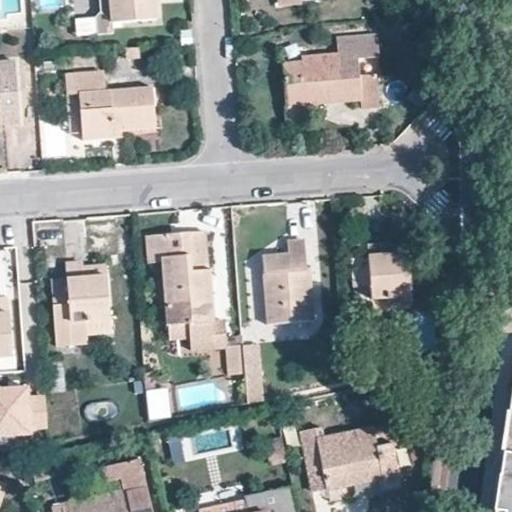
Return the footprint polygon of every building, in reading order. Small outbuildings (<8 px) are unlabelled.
[(109,12),(108,0),(100,0),(101,12),(109,12)] [(108,0),(109,12),(110,21),(110,24),(114,24),(158,20),(156,0),(108,0)] [(109,12),(101,12),(95,19),(96,25),(110,24),(110,21),(109,12)] [(437,46),(432,12),(419,14),(423,48),(437,46)] [(110,24),(96,25),(97,36),(115,35),(114,24),(110,24)] [(361,110),(379,109),(376,75),(359,76),(358,59),(379,57),(378,34),(336,37),(337,53),(301,56),(301,61),(283,62),(287,127),(309,125),(308,107),(361,102),(361,110)] [(0,124),(20,123),(16,62),(0,63),(0,124)] [(114,124),(155,121),(152,86),(105,90),(104,71),(64,73),(68,134),(81,133),(82,142),(115,139),(114,124)] [(56,102),(55,77),(43,79),(45,103),(56,102)] [(396,141),(414,122),(404,113),(387,132),(396,141)] [(60,227),(38,228),(40,250),(61,249),(60,227)] [(214,336),(209,270),(207,270),(205,232),(146,236),(148,263),(164,262),(170,339),(192,337),(192,349),(225,347),(227,375),(244,374),(241,335),(214,336)] [(267,325),(311,322),(304,238),(287,240),(287,253),(263,255),(267,325)] [(407,252),(406,241),(366,244),(367,255),(407,252)] [(387,300),(412,297),(407,252),(367,255),(367,258),(350,259),(352,288),(370,287),(370,301),(387,300)] [(88,335),(111,334),(105,264),(82,265),(82,261),(65,262),(66,278),(50,280),(55,346),(88,343),(88,335)] [(0,358),(13,358),(8,296),(0,296),(0,358)] [(413,307),(412,297),(387,300),(388,309),(413,307)] [(261,346),(245,347),(249,404),(264,400),(261,346)] [(50,392),(65,391),(64,367),(49,368),(50,392)] [(27,388),(0,388),(0,437),(31,436),(31,430),(46,430),(45,396),(28,397),(27,388)] [(511,511),(511,392),(509,411),(506,411),(506,412),(508,412),(501,452),(499,452),(499,453),(503,454),(493,511),(511,511)] [(393,444),(389,424),(371,427),(375,448),(393,444)] [(326,490),(315,437),(324,435),(322,427),(298,431),(311,493),(326,490)] [(382,486),(401,483),(393,444),(375,448),(371,427),(324,435),(315,437),(326,490),(364,483),(381,480),(382,486)] [(151,511),(140,458),(102,467),(105,483),(120,479),(123,490),(67,502),(68,511),(151,511)] [(328,504),(403,491),(401,483),(382,486),(381,480),(364,483),(326,490),(328,504)] [(297,511),(292,486),(243,496),(244,500),(197,509),(197,511),(297,511)]
